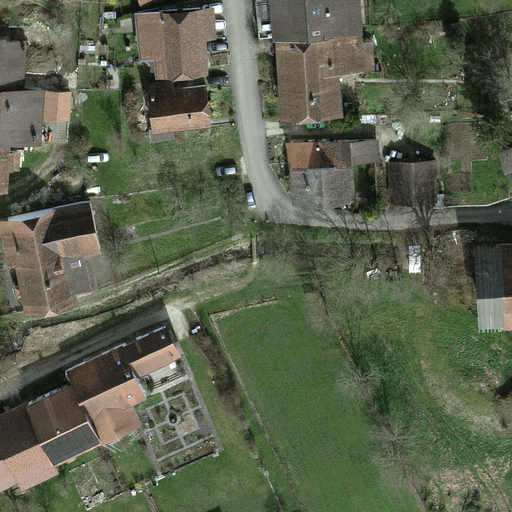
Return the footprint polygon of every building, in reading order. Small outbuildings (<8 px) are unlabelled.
[(260,0),(261,41),(270,41),(339,42),(339,36),(354,36),(353,0),(260,0)] [(203,15),(131,18),(133,79),(194,77),(193,42),(204,42),(203,15)] [(339,42),(270,41),(269,114),(332,115),(333,75),(364,75),(364,56),(339,56),(339,42)] [(0,147),(29,149),(32,94),(15,93),(18,46),(0,45),(0,147)] [(166,86),(142,87),(144,134),(200,132),(198,93),(166,94),(166,86)] [(369,144),(285,144),(284,201),(346,201),(346,172),(369,172),(369,144)] [(511,149),(498,154),(510,189),(511,187),(511,149)] [(426,165),(384,165),(384,206),(426,207),(426,165)] [(79,210),(1,227),(20,316),(84,302),(75,259),(89,256),(79,210)] [(511,248),(468,249),(470,335),(511,333),(511,248)] [(61,390),(77,424),(86,420),(96,442),(132,426),(123,408),(138,402),(127,379),(171,359),(157,329),(55,376),(61,390)] [(14,412),(42,470),(89,448),(77,424),(61,390),(14,412)] [(14,412),(0,418),(0,488),(14,482),(19,492),(46,479),(42,470),(14,412)]
